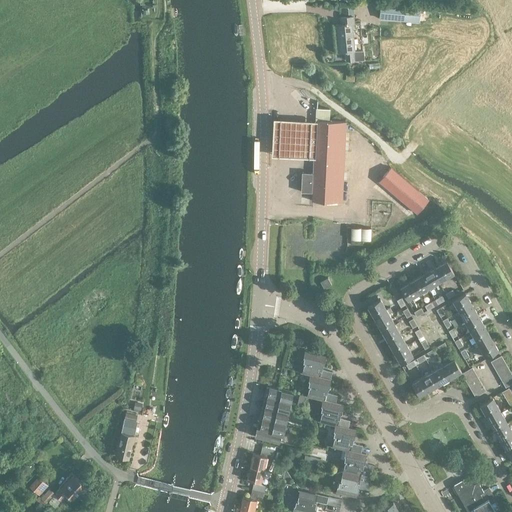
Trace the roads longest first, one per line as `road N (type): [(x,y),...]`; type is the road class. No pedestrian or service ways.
road 1 (residential): [(511,340),(459,246),(448,242),(351,293),(350,310),(410,413),(462,410)]
road 2 (tertiary): [(257,300),(263,99),(254,0)]
road 3 (tertiary): [(414,472),(324,322),(298,307),(257,300)]
road 4 (tertiary): [(225,502),(251,381),(257,300)]
road 5 (unclassified): [(0,334),(91,451),(134,479)]
road 6 (track): [(407,166),(319,95),(282,99)]
